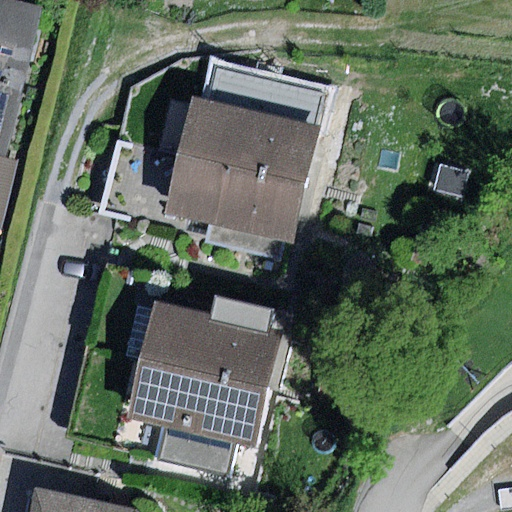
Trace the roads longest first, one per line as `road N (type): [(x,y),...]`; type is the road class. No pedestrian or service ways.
road 1 (track): [(50,215),(91,109),(114,80),(165,46),(283,30),(403,27),(511,8)]
road 2 (residential): [(50,215),(0,411)]
